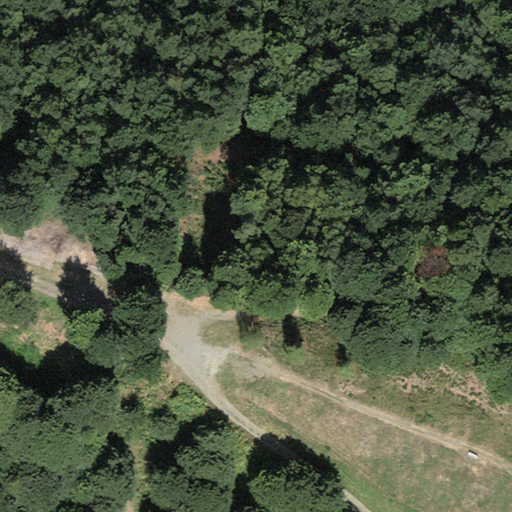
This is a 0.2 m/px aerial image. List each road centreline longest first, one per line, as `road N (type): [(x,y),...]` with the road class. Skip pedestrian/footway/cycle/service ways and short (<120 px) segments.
road 1 (track): [(175,343),(266,313),(429,291),(511,269)]
road 2 (track): [(175,343),(198,378),(374,511)]
road 3 (track): [(0,262),(175,343)]
